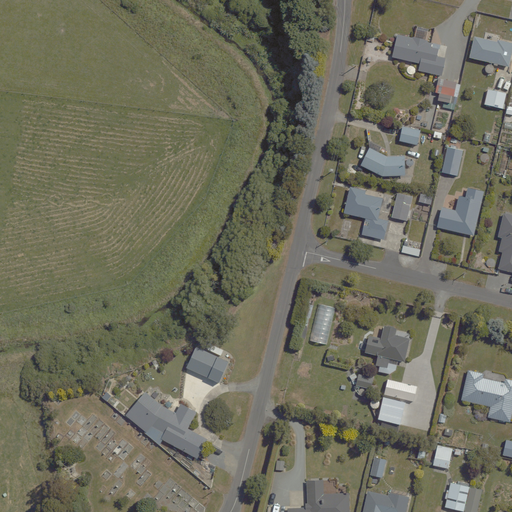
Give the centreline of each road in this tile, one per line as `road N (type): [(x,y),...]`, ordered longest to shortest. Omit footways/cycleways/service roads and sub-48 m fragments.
road 1 (residential): [(230,511),(297,250)]
road 2 (residential): [(297,250),(344,0)]
road 3 (residential): [(297,250),(511,302)]
